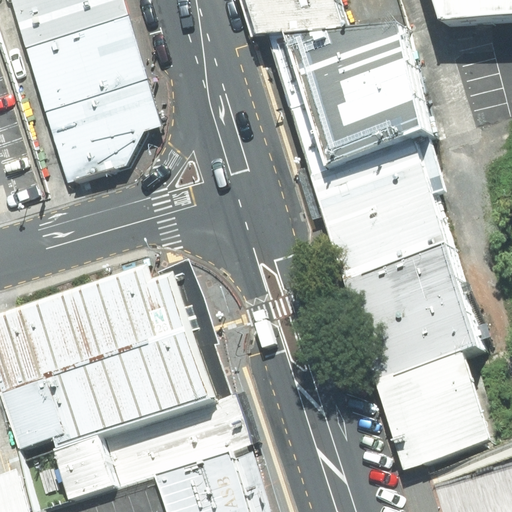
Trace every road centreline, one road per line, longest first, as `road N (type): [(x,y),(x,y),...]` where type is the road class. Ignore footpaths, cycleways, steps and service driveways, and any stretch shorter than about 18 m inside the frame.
road 1 (secondary): [(246,189),(305,301),(370,511)]
road 2 (secondary): [(322,511),(260,318),(246,189)]
road 3 (unclassified): [(0,269),(246,189)]
road 4 (secondary): [(186,0),(246,189)]
